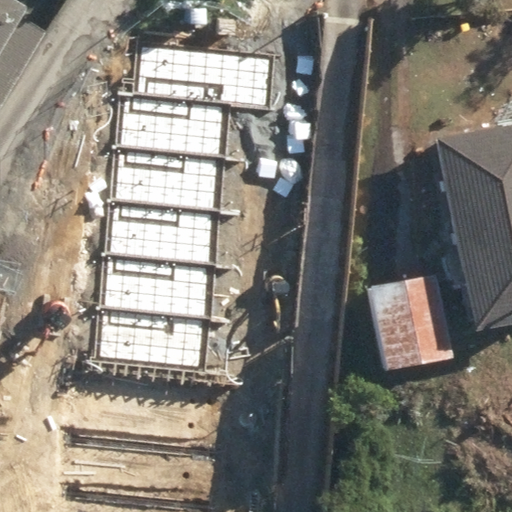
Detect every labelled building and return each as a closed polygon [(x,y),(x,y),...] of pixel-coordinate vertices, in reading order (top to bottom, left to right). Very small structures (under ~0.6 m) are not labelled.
[(0,0),(0,114),(48,34),(21,17),(27,7),(15,0),(0,0)] [(140,42),(135,97),(231,106),(267,110),(272,55),(140,42)] [(120,96),(114,150),(225,161),(231,106),(135,97),(120,96)] [(511,123),(436,138),(476,333),(511,324),(511,123)] [(114,150),(109,200),(221,211),(225,161),(114,150)] [(109,200),(104,255),(216,265),(221,211),(109,200)] [(104,255),(99,309),(210,320),(216,265),(104,255)] [(370,288),(385,372),(453,360),(438,276),(370,288)] [(210,320),(99,309),(94,359),(206,370),(210,320)] [(108,511),(0,485),(0,511),(108,511)]
